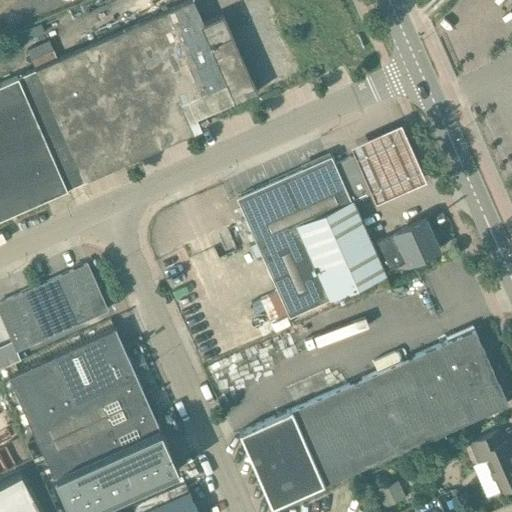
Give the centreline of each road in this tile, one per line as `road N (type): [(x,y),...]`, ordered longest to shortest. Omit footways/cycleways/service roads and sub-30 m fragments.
road 1 (unclassified): [(106,206),(417,70)]
road 2 (unclassified): [(241,511),(106,206)]
road 3 (tertiary): [(511,280),(417,70)]
